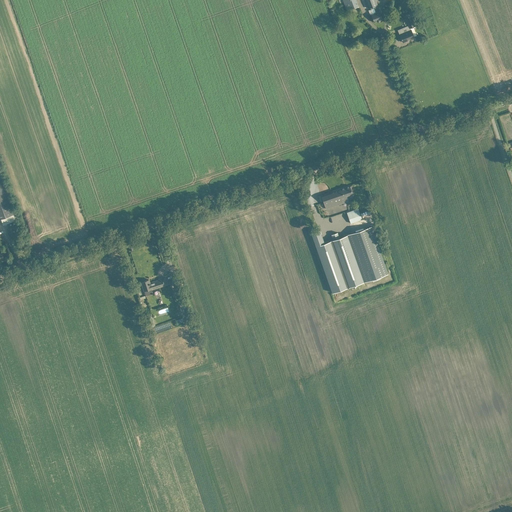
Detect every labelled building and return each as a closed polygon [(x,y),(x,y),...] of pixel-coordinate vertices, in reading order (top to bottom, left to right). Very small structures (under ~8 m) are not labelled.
[(342,0),(347,11),(359,6),(356,0),(342,0)] [(383,19),(375,0),(364,0),(368,8),(374,5),(374,7),(368,10),(370,14),(371,14),(374,22),(383,19)] [(408,25),(409,28),(410,27),(415,25),(410,13),(404,16),(408,25)] [(408,25),(398,30),(399,34),(403,42),(414,37),(414,36),(411,29),(410,27),(409,28),(408,25)] [(0,216),(1,219),(14,214),(10,204),(0,174),(0,216)] [(326,209),(343,203),(348,201),(346,196),(353,194),(350,185),(321,195),(326,209)] [(350,223),(362,219),(358,208),(347,212),(350,223)] [(371,226),(347,234),(364,281),(388,273),(371,226)] [(13,227),(8,229),(11,237),(16,235),(13,227)] [(320,229),(311,232),(332,292),(364,281),(347,234),(339,237),(337,232),(331,234),(333,239),(324,242),(320,229)] [(149,279),(141,282),(143,286),(144,290),(145,290),(146,291),(147,295),(152,293),(151,290),(151,289),(152,289),(167,284),(166,281),(165,277),(159,279),(159,280),(150,283),(149,279)] [(146,295),(140,297),(143,311),(149,309),(146,295)] [(149,314),(146,315),(149,326),(155,325),(154,320),(152,320),(149,314)] [(154,327),(156,332),(172,327),(170,322),(154,327)]
